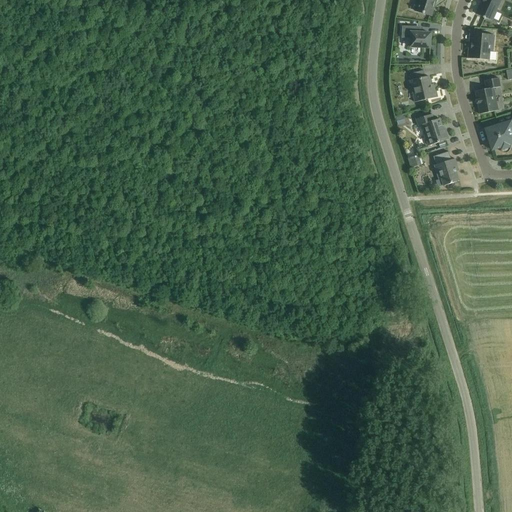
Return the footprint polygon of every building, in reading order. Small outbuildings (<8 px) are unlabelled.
[(432,16),(436,0),(418,0),(415,11),(432,16)] [(492,21),(501,0),(483,0),(477,14),(483,17),(483,18),(485,19),(485,18),(492,21)] [(418,27),(402,26),(402,38),(411,39),(410,47),(430,48),(431,34),(418,33),(418,27)] [(493,52),(494,35),(474,34),(473,41),(471,41),(471,48),(469,48),(468,59),(489,61),(490,52),(493,52)] [(410,81),(415,103),(436,98),(434,89),(432,90),(429,76),(425,77),(424,71),(410,74),(411,80),(410,81)] [(494,88),(501,87),(499,78),(484,81),(486,89),(475,92),(477,100),(476,100),(477,104),(478,104),(480,114),(498,111),(494,88)] [(432,114),(416,120),(418,126),(422,125),(428,146),(449,139),(446,132),(444,132),(440,119),(434,121),(432,114)] [(511,121),(511,122),(511,121),(501,124),(495,126),(496,126),(485,129),(486,132),(487,137),(488,137),(492,150),(501,148),(501,150),(502,151),(504,152),(505,153),(507,153),(509,152),(510,151),(510,149),(510,147),(509,145),(511,144),(511,121)] [(439,173),(443,186),(459,181),(455,168),(458,167),(455,159),(451,160),(449,152),(433,157),(436,165),(434,165),(437,174),(439,173)] [(419,155),(408,159),(410,168),(421,164),(419,155)]
